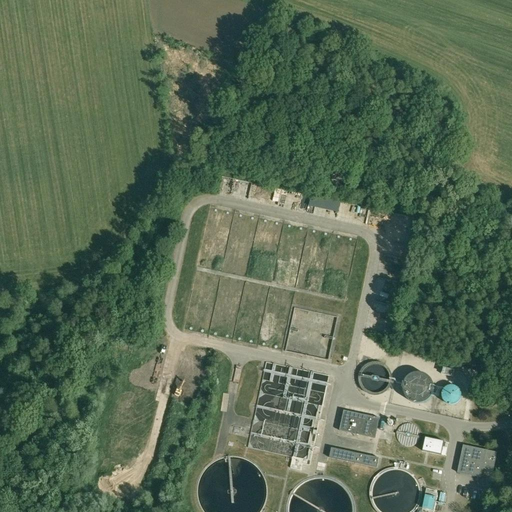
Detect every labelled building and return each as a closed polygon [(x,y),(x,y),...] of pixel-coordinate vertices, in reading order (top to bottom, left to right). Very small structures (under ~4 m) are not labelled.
[(317,202),(316,208),(326,211),(328,204),(317,202)] [(372,227),(372,211),(363,211),(363,227),(372,227)] [(395,228),(393,241),(403,243),(405,229),(395,228)] [(178,393),(187,357),(183,356),(176,386),(166,383),(163,396),(172,398),(173,392),(178,393)] [(443,367),(441,374),(453,377),(454,370),(443,367)] [(428,387),(428,384),(427,380),(425,378),(423,375),(420,373),(417,371),(414,371),(411,370),(407,371),(405,372),(402,374),(399,376),(397,379),(396,381),(395,385),(395,387),(395,391),(397,395),(398,397),(400,399),(402,401),(405,403),(409,404),(412,404),(414,404),(418,403),(421,401),(423,399),(425,397),(427,394),(428,390),(428,387)] [(455,395),(455,394),(455,392),(454,390),(452,387),(450,386),(448,385),(445,385),(443,385),(441,386),(439,388),(437,390),(437,391),(436,395),(436,397),(437,399),(439,401),(442,403),(446,404),(449,404),(452,402),(453,401),(454,399),(455,397),(455,395)] [(339,431),(375,439),(380,419),(343,411),(339,431)] [(422,451),(441,455),(444,442),(425,438),(422,451)] [(482,471),(493,474),(497,453),(463,445),(457,473),(481,478),(482,471)] [(376,468),(378,459),(331,449),(329,458),(376,468)] [(426,494),(422,511),(434,511),(438,496),(426,494)]
